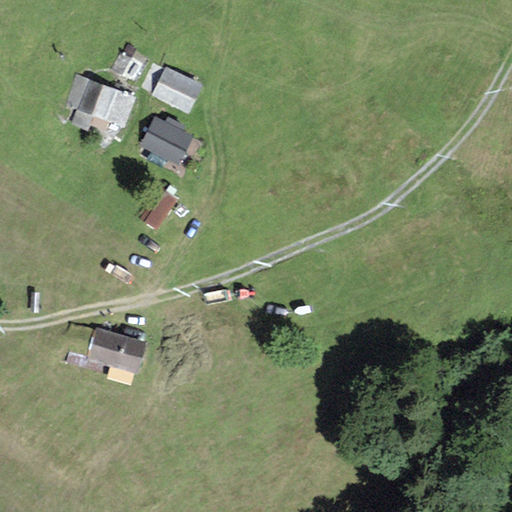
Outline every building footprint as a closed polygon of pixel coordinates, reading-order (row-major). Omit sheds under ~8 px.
[(112,69),(123,75),(132,58),(121,52),(112,69)] [(167,69),(155,94),(189,111),(201,86),(167,69)] [(106,129),(110,121),(123,126),(134,98),(78,76),(67,105),(80,110),(74,125),(89,130),(91,124),(106,129)] [(156,118),(143,143),(179,161),(192,137),(182,132),(185,126),(168,118),(166,123),(156,118)] [(148,221),(157,227),(176,198),(167,192),(157,207),(148,221)] [(95,330),(88,356),(106,361),(136,369),(143,344),(95,330)] [(106,361),(88,356),(71,351),(68,362),(103,372),(106,361)]
